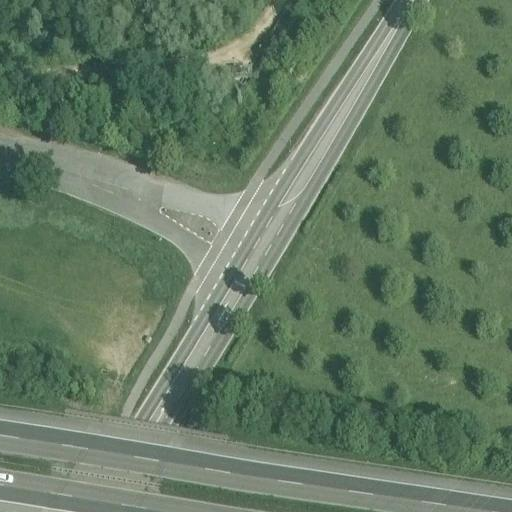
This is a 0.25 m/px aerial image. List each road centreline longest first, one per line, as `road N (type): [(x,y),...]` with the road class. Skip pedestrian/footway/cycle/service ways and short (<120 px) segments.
road 1 (secondary): [(95,511),(411,0)]
road 2 (motorway): [(443,511),(0,446)]
